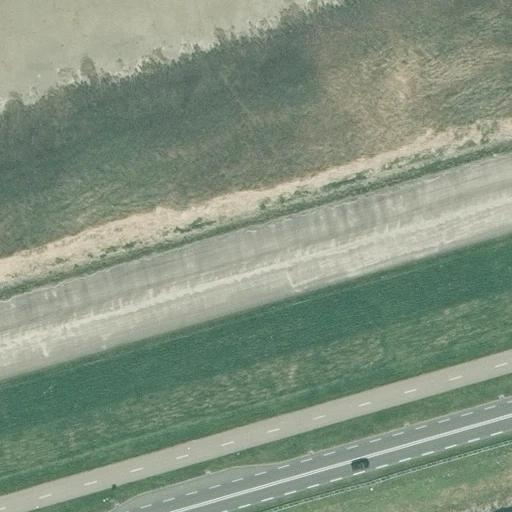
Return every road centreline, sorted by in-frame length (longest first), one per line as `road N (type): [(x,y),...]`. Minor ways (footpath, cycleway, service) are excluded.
road 1 (unclassified): [(0,507),(511,358)]
road 2 (primary): [(176,511),(511,415)]
